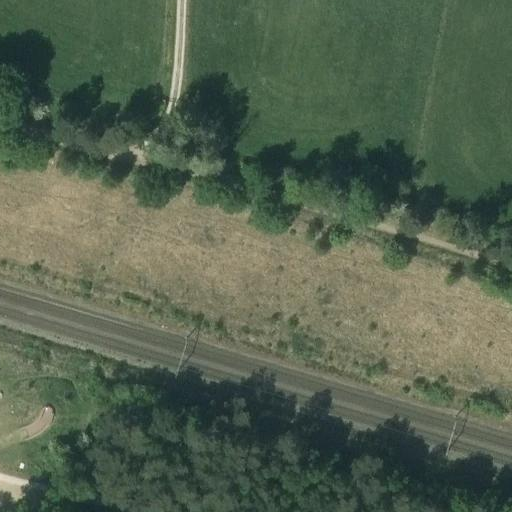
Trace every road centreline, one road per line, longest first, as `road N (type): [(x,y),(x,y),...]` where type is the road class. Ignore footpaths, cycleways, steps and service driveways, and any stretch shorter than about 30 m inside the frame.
road 1 (track): [(511,263),(0,121)]
road 2 (track): [(181,0),(170,108),(125,158)]
